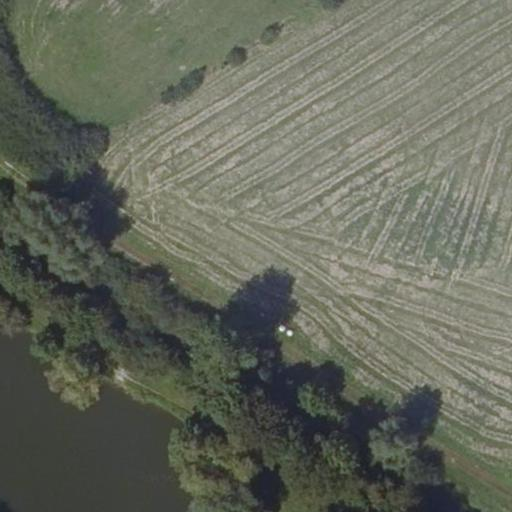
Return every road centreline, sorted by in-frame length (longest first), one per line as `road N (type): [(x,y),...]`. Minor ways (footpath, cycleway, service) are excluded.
road 1 (track): [(0,155),(511,496)]
road 2 (track): [(275,511),(263,465),(0,278)]
